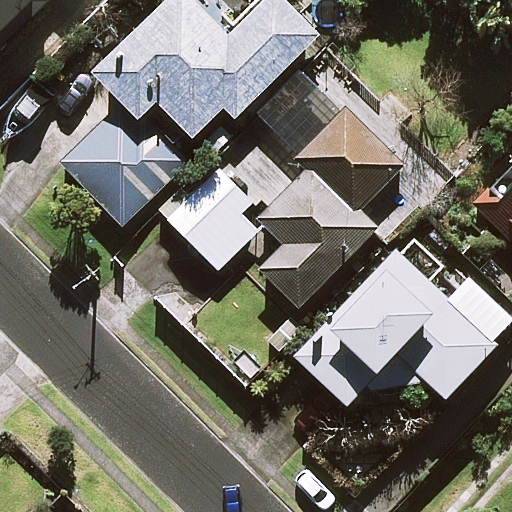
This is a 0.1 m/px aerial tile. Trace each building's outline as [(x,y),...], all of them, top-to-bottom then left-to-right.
[(0,0),(0,55),(38,18),(51,4),(46,0),(0,0)] [(59,167),(120,227),(202,145),(195,139),(225,108),(237,120),(320,36),(283,0),(268,0),(232,37),(194,0),(170,0),(96,76),(122,102),(59,167)] [(431,195),(371,135),(384,122),(325,64),(170,221),(220,270),(264,226),(285,247),(261,271),(299,308),(374,233),(384,243),(431,195)] [(511,180),(481,211),(511,241),(511,180)] [(497,346),(399,253),(299,359),(350,408),(401,355),(447,399),(497,346)] [(511,511),(511,420),(479,454),(511,486),(511,511)]
